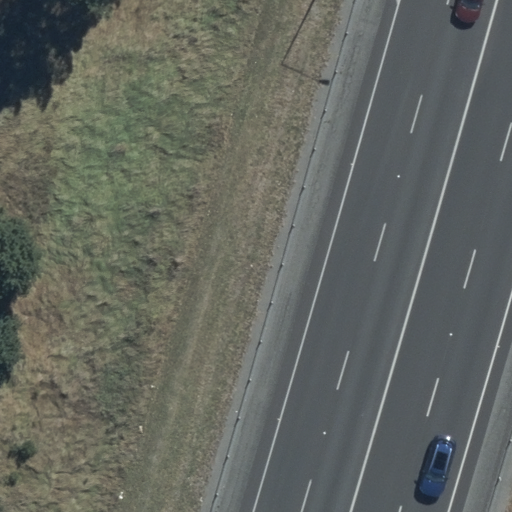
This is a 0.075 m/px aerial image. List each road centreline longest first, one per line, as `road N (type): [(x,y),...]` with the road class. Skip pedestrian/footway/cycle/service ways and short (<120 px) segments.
road 1 (motorway): [(448,0),(305,511)]
road 2 (motorway): [(511,123),(401,511)]
